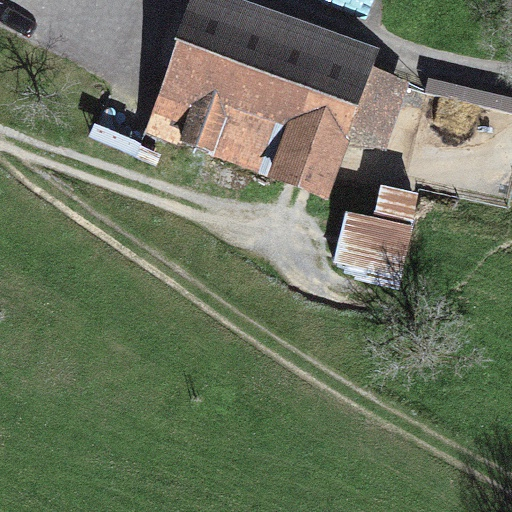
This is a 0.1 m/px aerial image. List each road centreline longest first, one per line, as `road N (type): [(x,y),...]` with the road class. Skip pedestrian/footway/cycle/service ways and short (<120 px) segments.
road 1 (track): [(0,152),(170,287),(511,501)]
road 2 (track): [(0,148),(273,245)]
road 3 (track): [(511,85),(329,0)]
